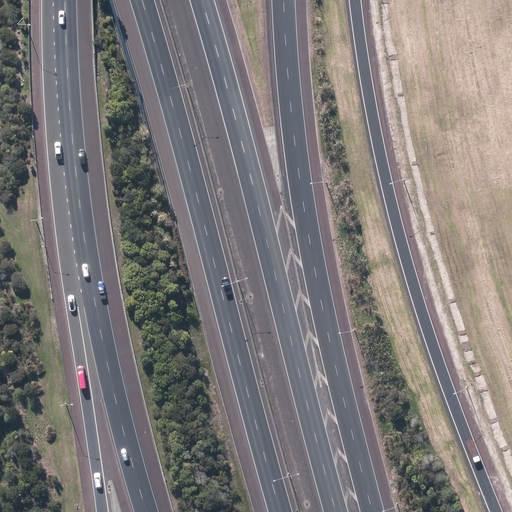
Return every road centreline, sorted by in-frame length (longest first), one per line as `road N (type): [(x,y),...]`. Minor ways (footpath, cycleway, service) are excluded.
road 1 (motorway): [(361,0),(393,200),(499,511)]
road 2 (motorway): [(281,511),(141,0)]
road 3 (motorway): [(201,0),(335,511)]
road 4 (motorway): [(282,0),(306,222),(373,511)]
road 5 (motorway): [(145,511),(93,298),(61,65),(60,0)]
road 6 (motorway): [(102,511),(52,128),(58,0)]
